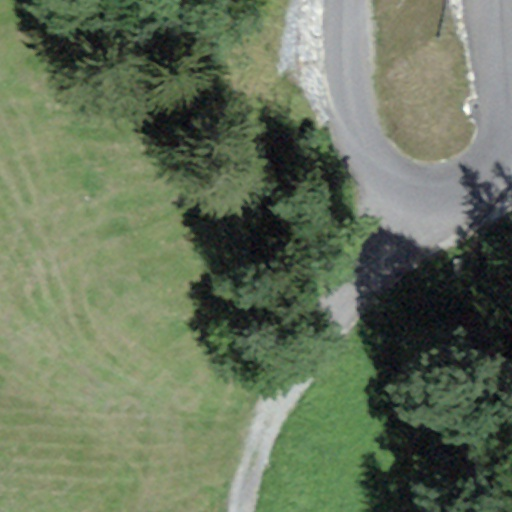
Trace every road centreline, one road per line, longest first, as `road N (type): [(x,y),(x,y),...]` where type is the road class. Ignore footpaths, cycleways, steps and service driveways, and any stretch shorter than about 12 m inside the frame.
road 1 (unclassified): [(482,0),(497,97),(491,149),(458,185),(437,190),(412,190),(380,167),(360,115),(362,0)]
road 2 (track): [(412,190),(377,288),(316,353),(256,442),(240,511)]
